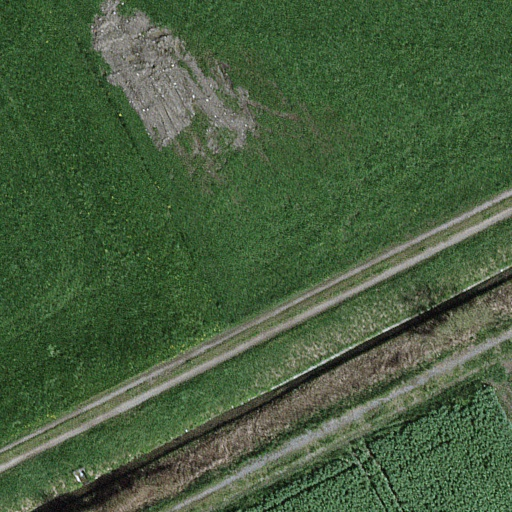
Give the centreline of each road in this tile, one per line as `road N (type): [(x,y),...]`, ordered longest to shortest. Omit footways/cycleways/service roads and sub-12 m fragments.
road 1 (track): [(511,204),(0,465)]
road 2 (track): [(185,511),(511,345)]
